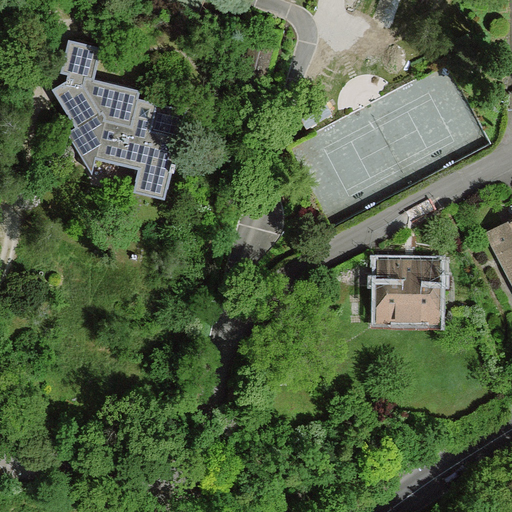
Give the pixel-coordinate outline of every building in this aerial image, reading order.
[(273,43),(252,38),(237,103),(258,108),(273,43)] [(68,81),(54,91),(79,128),(70,133),(92,173),(96,158),(141,170),(137,193),(166,200),(187,111),(137,100),(139,92),(94,81),(101,50),(70,42),(61,73),(69,75),(68,81)] [(511,218),(486,232),(511,282),(511,218)] [(441,262),(379,261),(378,323),(440,324),(441,262)] [(253,388),(233,385),(231,407),(251,410),(253,388)]
